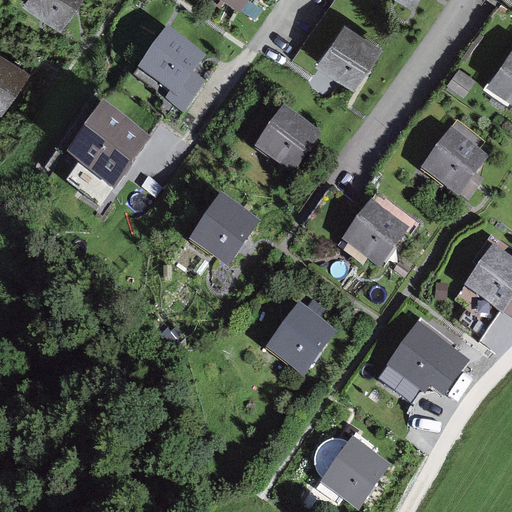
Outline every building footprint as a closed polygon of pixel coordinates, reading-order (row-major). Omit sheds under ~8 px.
[(77,0),(29,0),(28,3),(60,25),(77,0)] [(345,30),(322,64),(352,84),(375,50),(345,30)] [(172,102),(184,110),(201,84),(190,77),(201,61),(168,39),(146,73),(178,94),(172,102)] [(511,53),(490,84),(511,98),(511,53)] [(23,76),(0,59),(0,108),(1,109),(23,76)] [(150,146),(103,115),(69,169),(116,199),(150,146)] [(315,139),(285,119),(262,152),(292,173),(315,139)] [(452,137),(426,174),(458,197),(484,160),(452,137)] [(252,228),(222,208),(197,244),(227,265),(252,228)] [(372,210),(348,245),(381,267),(405,233),(372,210)] [(511,266),(496,256),(472,291),(511,318),(511,266)] [(327,336),(300,317),(274,354),(301,373),(327,336)] [(438,393),(459,361),(418,334),(392,373),(423,392),(427,386),(438,393)] [(317,469),(328,478),(354,443),(343,435),(317,469)] [(385,470),(354,449),(328,488),(358,509),(385,470)]
